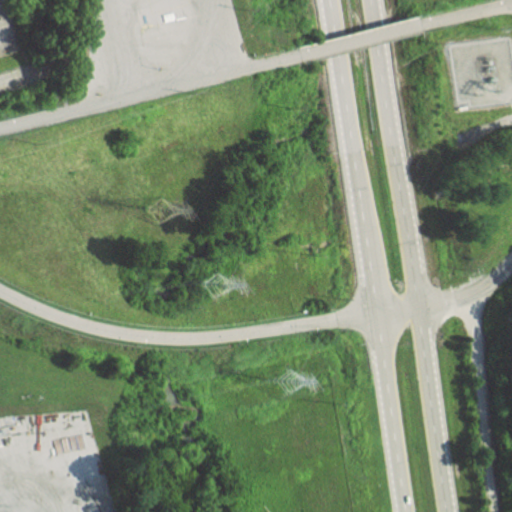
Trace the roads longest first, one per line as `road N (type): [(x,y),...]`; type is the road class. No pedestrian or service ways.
road 1 (trunk): [(445,511),(371,0)]
road 2 (trunk): [(330,0),(402,511)]
road 3 (residential): [(511,267),(462,299),(376,317)]
